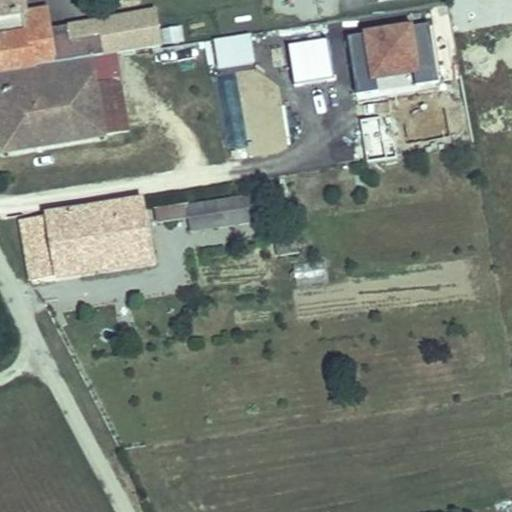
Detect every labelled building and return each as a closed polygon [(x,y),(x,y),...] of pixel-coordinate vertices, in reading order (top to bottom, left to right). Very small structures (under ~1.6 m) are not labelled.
[(0,0),(0,70),(96,55),(111,53),(108,33),(76,38),(75,27),(58,29),(55,8),(31,12),(29,0),(0,0)] [(171,44),(165,12),(112,21),(118,52),(171,44)] [(435,81),(430,19),(355,25),(360,91),(401,87),(401,84),(435,81)] [(112,21),(75,27),(76,38),(108,33),(111,53),(118,52),(112,21)] [(330,38),(292,39),(293,80),(331,79),(330,38)] [(220,63),(253,59),(252,47),(218,51),(220,63)] [(108,133),(101,83),(96,55),(0,70),(0,104),(7,149),(108,133)] [(131,129),(123,80),(101,83),(108,133),(131,129)] [(224,206),(225,217),(252,213),(250,202),(224,206)] [(181,212),(182,223),(225,217),(224,206),(181,212)] [(137,211),(63,221),(72,281),(146,270),(137,211)] [(255,229),(252,213),(225,217),(228,233),(255,229)] [(228,233),(225,217),(182,223),(184,239),(228,233)] [(57,284),(72,281),(63,221),(48,224),(57,284)] [(24,289),(57,284),(48,224),(15,228),(24,289)] [(285,241),(265,244),(269,257),(288,253),(285,241)] [(295,279),(325,279),(325,261),(295,261),(295,279)]
